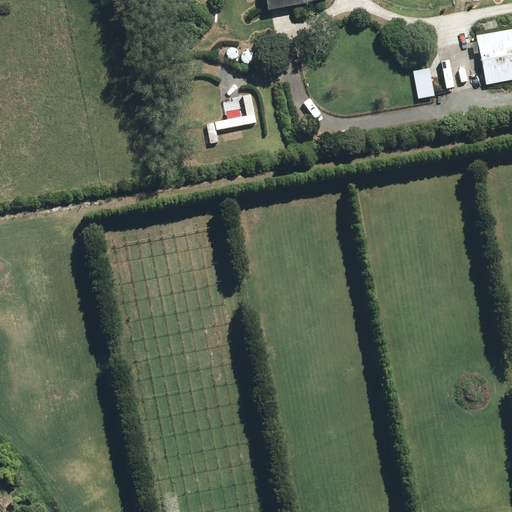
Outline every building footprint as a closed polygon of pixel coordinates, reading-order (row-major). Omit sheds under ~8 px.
[(325,0),(265,0),(267,13),(325,0)] [(511,22),(463,31),(472,78),(511,70),(511,22)] [(439,30),(431,33),(438,53),(446,51),(439,30)] [(451,64),(442,66),(447,92),(456,90),(451,64)] [(434,98),(429,70),(413,73),(418,101),(434,98)] [(256,124),(251,96),(242,97),(246,117),(206,125),(210,145),(218,143),(216,132),(256,124)]
